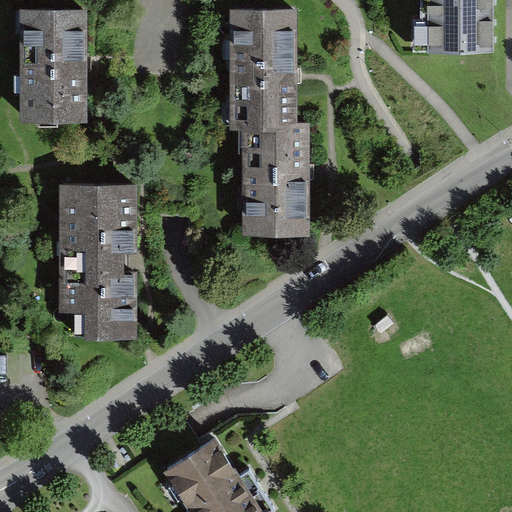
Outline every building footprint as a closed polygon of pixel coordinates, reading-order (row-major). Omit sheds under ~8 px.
[(496,0),(413,0),(413,49),(496,50),(496,0)] [(84,4),(16,4),(16,118),(84,118),(84,4)] [(291,9),(227,7),(224,125),(244,126),(240,229),(303,231),(307,118),(287,118),(291,9)] [(142,177),(56,175),(54,291),(77,292),(76,337),(139,338),(142,177)] [(212,434),(158,467),(185,511),(273,511),(266,500),(256,506),(212,434)]
